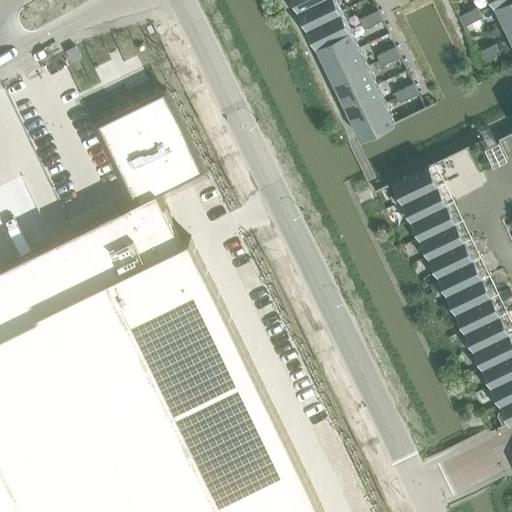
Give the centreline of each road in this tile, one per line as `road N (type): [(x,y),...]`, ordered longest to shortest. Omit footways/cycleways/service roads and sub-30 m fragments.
road 1 (unclassified): [(416,481),(185,0)]
road 2 (unclassified): [(21,59),(131,0)]
